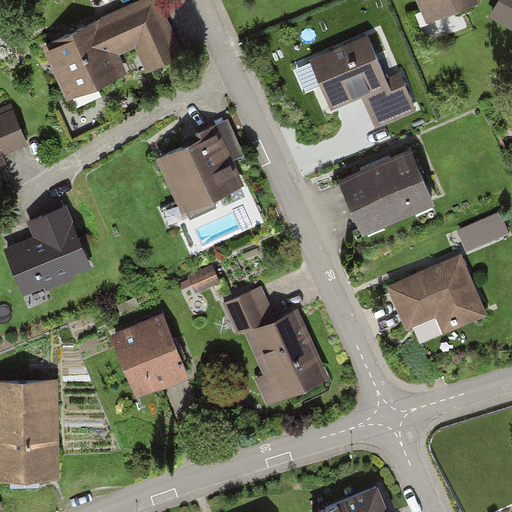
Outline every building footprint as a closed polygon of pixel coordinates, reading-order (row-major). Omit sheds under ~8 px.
[(484,0),(418,0),(428,24),(485,3),(484,0)] [(511,0),(500,0),(493,13),(511,24),(511,0)] [(160,2),(48,49),(71,102),(129,78),(117,50),(147,37),(159,66),(183,56),(160,2)] [(374,36),(313,59),(332,110),(365,98),(376,128),(420,112),(410,85),(394,90),(374,36)] [(0,164),(6,162),(2,153),(28,142),(17,114),(0,120),(0,164)] [(221,127),(157,156),(185,217),(249,188),(221,127)] [(419,148),(342,177),(363,232),(440,202),(419,148)] [(32,240),(9,250),(31,298),(95,269),(66,206),(25,224),(32,240)] [(502,206),(460,224),(469,244),(510,225),(502,206)] [(490,320),(465,255),(392,283),(410,331),(439,320),(445,337),(490,320)] [(270,406),(330,380),(299,312),(281,320),(265,286),(224,305),(270,406)] [(166,312),(114,336),(143,402),(195,378),(166,312)] [(64,381),(0,380),(0,475),(63,476),(64,381)] [(393,511),(382,486),(321,511),(393,511)]
